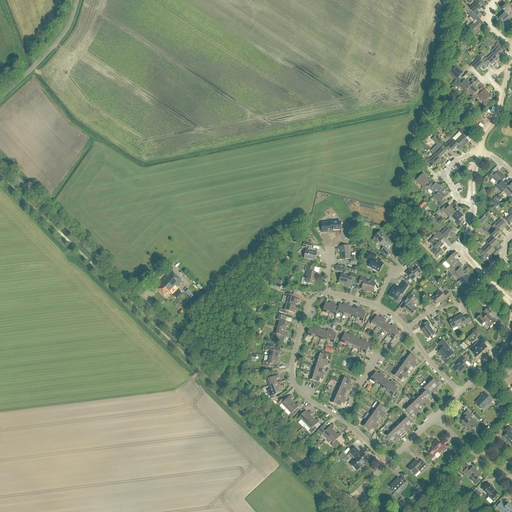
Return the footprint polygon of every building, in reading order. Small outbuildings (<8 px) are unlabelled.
[(475,3),(469,9),(472,12),(475,15),(477,17),(479,19),(482,17),(477,12),(481,9),(479,7),(482,5),(477,1),(476,0),(475,0),(474,2),(475,3)] [(511,11),(511,6),(510,5),(508,7),(506,5),(501,10),(504,13),(505,13),(507,16),(511,11)] [(472,12),(468,15),(475,21),(469,27),(476,35),(483,28),(480,25),(482,23),(479,19),(477,17),(475,15),(472,12)] [(510,19),(507,16),(505,13),(504,13),(498,19),(500,21),(498,23),(503,28),(506,26),(504,25),(510,19)] [(496,46),(490,52),(492,54),(496,58),(498,60),(501,62),(503,60),(499,55),(502,52),(504,50),(503,48),(498,43),(495,45),(496,46)] [(485,58),(482,60),(484,62),(488,66),(490,64),(492,66),(496,62),(500,67),(503,64),(501,62),(498,60),(496,58),(492,54),(486,59),(485,58)] [(477,60),(471,66),(477,72),(481,76),(483,73),(479,69),(483,65),(482,64),(484,62),(482,60),(481,59),(479,56),(478,56),(476,58),(477,60)] [(457,84),(461,80),(462,78),(460,76),(463,73),(456,66),(449,73),(456,80),(454,81),(457,84)] [(471,86),(472,85),(474,83),(472,80),(469,84),(465,80),(463,82),(461,80),(457,84),(455,85),(458,87),(459,86),(465,92),(467,90),(471,86)] [(473,100),(477,97),(479,95),(477,93),(479,91),(475,87),(479,84),(476,81),(474,83),(472,85),(471,86),(467,90),(472,96),(471,98),(473,100)] [(479,95),(477,97),(484,103),(482,105),(485,107),(490,101),(488,99),(491,96),(484,89),(479,95)] [(459,133),(452,139),(455,141),(458,145),(462,149),(469,142),(466,139),(468,137),(462,131),(460,134),(459,133)] [(437,145),(431,151),(433,153),(435,155),(439,159),(441,161),(443,163),(445,160),(441,157),(445,153),(447,151),(446,149),(443,146),(435,138),(432,141),(437,145)] [(445,144),(443,146),(446,149),(447,151),(448,152),(450,150),(452,151),(456,148),(460,152),(462,149),(458,145),(455,141),(452,139),(446,145),(445,144)] [(444,165),(443,163),(441,161),(439,159),(435,155),(429,160),(428,159),(425,162),(431,167),(433,165),(434,167),(438,163),(443,168),(445,165),(444,165)] [(493,172),(488,177),(490,179),(491,180),(492,179),(496,183),(494,184),(496,186),(498,185),(502,181),(505,178),(499,171),(498,171),(496,174),(493,172)] [(426,188),(429,185),(427,183),(430,180),(423,173),(416,180),(422,187),(421,188),(423,191),(426,188)] [(509,186),(511,183),(511,181),(511,180),(509,181),(508,181),(504,184),(502,181),(498,185),(496,186),(496,187),(502,193),(503,192),(508,187),(507,187),(509,186)] [(435,184),(433,182),(429,185),(426,188),(428,191),(431,194),(432,193),(435,195),(435,196),(440,191),(444,187),(445,186),(442,184),(439,187),(435,184)] [(508,187),(503,192),(509,198),(511,195),(511,183),(509,186),(507,187),(508,187)] [(435,196),(435,195),(434,197),(439,203),(438,204),(441,207),(446,201),(444,199),(446,197),(442,194),(446,189),(444,187),(440,191),(435,196)] [(457,210),(457,211),(459,209),(456,206),(453,210),(449,206),(448,208),(445,205),(440,211),(442,213),(443,212),(449,218),(451,217),(451,216),(455,212),(457,210)] [(451,216),(451,217),(457,222),(455,224),(458,226),(463,220),(461,218),(463,217),(460,213),(464,210),(461,207),(459,209),(457,211),(457,210),(455,212),(451,216)] [(500,231),(504,227),(509,233),(511,230),(500,219),(494,225),(500,231)] [(322,233),(328,233),(328,231),(341,230),(340,220),(331,221),(331,223),(321,223),(322,233)] [(497,233),(500,231),(494,225),(492,227),(493,229),(488,233),(492,237),(494,239),(495,239),(499,235),(497,233)] [(437,234),(442,240),(445,238),(446,239),(450,236),(454,240),(457,238),(447,227),(440,233),(439,232),(437,234)] [(384,235),(381,232),(371,241),(375,244),(377,242),(383,248),(381,250),(388,257),(391,254),(387,250),(392,244),(384,236),(384,235)] [(440,242),(442,240),(437,234),(434,237),(435,237),(429,243),(431,245),(435,250),(432,252),(437,257),(440,254),(441,255),(443,253),(440,249),(443,245),(440,242)] [(492,237),(486,243),(488,245),(492,249),(497,254),(500,252),(495,246),(498,243),(495,239),(494,239),(492,237)] [(311,249),(311,245),(304,243),(303,247),(307,248),(306,251),(304,259),(315,261),(316,253),(309,252),(310,249),(311,249)] [(495,257),(497,254),(492,249),(488,245),(482,250),(481,249),(478,252),(484,257),(486,255),(487,257),(491,253),(495,257)] [(350,259),(348,249),(349,249),(349,246),(339,247),(340,251),(342,260),(350,259)] [(454,265),(457,262),(454,259),(458,255),(455,252),(445,262),(450,267),(447,270),(450,273),(456,268),(454,265)] [(376,256),(371,253),(369,256),(368,255),(366,259),(371,262),(368,267),(379,272),(383,264),(374,260),(376,256)] [(411,269),(410,270),(406,273),(412,280),(420,273),(417,269),(421,266),(416,260),(409,266),(411,269)] [(316,278),(317,273),(313,273),(314,268),(307,266),(306,271),(307,272),(305,279),(307,279),(306,283),(313,285),(315,278),(316,278)] [(466,274),(470,271),(467,268),(463,272),(460,268),(458,270),(456,268),(450,273),(453,276),(454,274),(460,280),(466,274)] [(170,294),(182,282),(171,271),(155,287),(165,297),(169,293),(170,294)] [(355,282),(356,276),(350,274),(350,277),(341,274),(338,283),(350,286),(351,281),(355,282)] [(472,281),(466,274),(460,280),(458,282),(465,288),(464,290),(466,292),(472,286),(470,284),(472,281)] [(372,293),(375,283),(374,283),(370,282),(366,281),(367,278),(360,276),(358,284),(362,285),(361,289),(372,293)] [(395,286),(388,296),(395,301),(401,294),(402,295),(409,286),(403,282),(398,289),(395,286)] [(176,300),(182,293),(179,290),(173,297),(176,300)] [(439,291),(431,299),(436,305),(441,300),(443,302),(450,295),(447,292),(443,295),(439,291)] [(285,304),(295,306),(296,302),(298,303),(299,300),(292,298),(293,295),(286,293),(285,297),(287,297),(285,304)] [(417,309),(412,305),(416,299),(410,294),(403,303),(406,305),(403,309),(412,316),(417,309)] [(329,314),(332,303),(330,302),(329,304),(325,303),(322,312),(329,314)] [(338,307),(335,306),(335,304),(332,303),(329,314),(335,316),(336,314),(336,313),(338,307)] [(343,316),(347,304),(344,303),(343,306),(339,304),(338,307),(336,313),(336,314),(343,316)] [(280,309),(279,312),(288,315),(288,312),(296,314),(297,310),(294,310),(295,306),(285,304),(284,310),(280,309)] [(349,318),(352,309),(349,308),(349,305),(347,304),(343,316),(349,318)] [(356,320),(360,308),(357,307),(356,310),(352,309),(349,318),(356,320)] [(360,308),(356,320),(363,322),(366,313),(362,312),(363,309),(360,308)] [(495,322),(488,315),(491,313),(488,309),(483,313),(485,314),(482,317),(480,315),(476,320),(481,326),(484,323),(489,328),(495,322)] [(463,318),(461,314),(457,316),(458,318),(451,321),(450,321),(449,322),(452,329),(465,323),(466,324),(471,322),(468,316),(463,318)] [(278,321),(276,327),(286,330),(287,326),(289,327),(290,323),(285,322),(287,317),(278,315),(276,320),(278,321)] [(376,328),(384,318),(381,316),(380,318),(376,316),(371,324),(376,328)] [(382,332),(388,324),(384,322),(386,320),(384,318),(376,328),(382,332)] [(428,339),(434,335),(428,325),(430,325),(428,322),(422,325),(424,328),(421,330),(428,339)] [(387,336),(395,327),(392,325),(391,327),(388,324),(382,332),(387,336)] [(314,338),(317,326),(314,325),(313,328),(310,326),(307,336),(314,338)] [(320,340),(323,331),(319,329),(320,327),(317,326),(314,338),(320,340)] [(271,339),(278,341),(283,342),(284,339),(279,338),(279,335),(285,337),(287,337),(287,334),(285,333),(286,330),(276,327),(275,334),(273,333),(271,339)] [(395,327),(387,336),(393,340),(399,333),(395,330),(397,328),(395,327)] [(327,342),(330,330),(327,329),(327,332),(323,331),(320,340),(327,342)] [(330,330),(327,342),(334,344),(336,335),(333,333),(333,331),(330,330)] [(347,345),(352,334),(349,333),(348,335),(344,333),(340,342),(347,345)] [(353,348),(357,339),(353,338),(354,335),(352,334),(347,345),(353,348)] [(481,352),(486,347),(483,344),(485,342),(481,337),(478,339),(479,340),(469,350),(475,356),(480,352),(481,352)] [(359,351),(364,340),(361,338),(360,341),(357,339),(353,348),(359,351)] [(364,340),(359,351),(366,354),(370,345),(366,343),(367,341),(364,340)] [(446,361),(453,355),(447,349),(449,347),(442,340),(438,344),(442,349),(438,352),(446,361)] [(266,346),(265,350),(269,351),(268,357),(279,359),(280,355),(281,355),(282,352),(274,350),(275,348),(268,346),(266,346)] [(316,360),(327,364),(328,361),(326,360),(327,356),(318,353),(316,360)] [(405,358),(415,365),(416,363),(414,361),(417,358),(409,353),(405,358)] [(458,363),(452,369),(459,376),(467,368),(466,367),(464,364),(466,361),(465,359),(463,356),(456,362),(458,363)] [(279,362),(279,359),(268,357),(267,362),(263,361),(262,366),(264,366),(277,369),(278,366),(279,366),(280,363),(279,362)] [(413,368),(415,365),(405,358),(401,364),(408,370),(411,366),(413,368)] [(326,367),(327,364),(316,360),(314,367),(323,369),(324,366),(326,367)] [(406,373),(408,370),(401,364),(397,370),(406,377),(408,374),(406,373)] [(322,373),(323,369),(314,367),(312,373),(323,377),(324,374),(322,373)] [(405,379),(406,377),(397,370),(393,375),(400,381),(403,378),(405,379)] [(375,384),(382,374),(380,372),(378,374),(375,372),(370,380),(375,384)] [(322,380),(323,377),(312,373),(309,380),(318,383),(320,379),(322,380)] [(382,374),(375,384),(381,388),(387,380),(383,378),(385,376),(382,374)] [(269,386),(277,383),(276,379),(279,378),(278,375),(271,378),(270,375),(263,378),(264,381),(266,380),(269,386)] [(339,384),(350,389),(352,386),(349,385),(351,381),(342,377),(339,384)] [(427,383),(435,392),(437,390),(436,388),(439,385),(432,378),(427,383)] [(387,392),(394,382),(391,380),(390,383),(387,380),(381,388),(387,392)] [(394,382),(387,392),(392,396),(395,398),(399,393),(396,391),(398,388),(395,386),(396,384),(394,382)] [(277,383),(269,386),(270,390),(267,391),(269,397),(271,396),(272,399),(276,398),(275,395),(283,392),(281,389),(283,388),(282,385),(279,386),(277,383)] [(433,394),(435,392),(427,383),(422,388),(424,390),(429,395),(431,392),(433,394)] [(349,391),(350,389),(339,384),(337,390),(345,394),(347,390),(349,391)] [(344,397),(345,394),(337,390),(334,396),(345,401),(346,398),(344,397)] [(430,396),(429,395),(424,390),(419,395),(427,403),(429,402),(430,401),(428,400),(431,397),(430,396)] [(483,410),(492,401),(485,393),(475,402),(483,410)] [(286,409),(293,402),(290,400),(292,398),(290,395),(285,401),(283,398),(278,403),(280,406),(281,404),(286,409)] [(425,406),(427,403),(419,395),(414,400),(421,406),(423,404),(425,406)] [(344,404),(345,401),(334,396),(331,403),(340,407),(341,403),(344,404)] [(418,409),(421,406),(414,400),(409,404),(417,413),(420,411),(418,409)] [(293,402),(286,409),(291,414),(289,415),(292,418),(297,413),(295,411),(300,405),(298,403),(296,405),(293,402)] [(374,409),(384,416),(385,414),(383,412),(386,409),(378,403),(374,409)] [(415,415),(417,413),(409,404),(404,409),(405,410),(411,416),(413,413),(415,415)] [(383,418),(384,416),(374,409),(370,415),(378,420),(380,417),(382,419),(383,418)] [(306,425),(313,418),(310,416),(312,413),(310,411),(308,413),(305,411),(297,419),(300,421),(301,420),(306,425)] [(470,431),(477,424),(470,417),(472,416),(467,411),(464,414),(466,417),(461,421),(470,431)] [(375,424),(378,420),(370,415),(366,420),(376,427),(377,425),(375,424)] [(400,421),(409,430),(411,428),(409,426),(412,423),(409,420),(405,416),(400,421)] [(313,418),(306,425),(311,430),(309,431),(311,434),(316,429),(314,427),(320,421),(317,419),(315,421),(313,418)] [(374,430),(376,427),(366,420),(362,426),(370,432),(372,428),(374,430)] [(408,431),(409,430),(400,421),(395,426),(402,433),(405,430),(406,432),(408,431)] [(332,429),(334,427),(332,425),(328,429),(324,425),(317,431),(321,435),(321,436),(325,441),(334,432),(332,429)] [(399,435),(402,433),(395,426),(390,431),(399,439),(401,437),(399,435)] [(511,444),(511,443),(511,433),(509,431),(511,429),(509,426),(504,431),(506,434),(503,437),(511,444)] [(396,441),(399,439),(390,431),(385,436),(392,442),(395,440),(396,441)] [(337,435),(334,432),(325,441),(326,441),(329,444),(331,442),(332,444),(331,445),(335,449),(340,445),(336,440),(341,435),(339,433),(337,435)] [(431,446),(426,451),(429,454),(427,456),(432,460),(435,457),(434,456),(438,453),(439,454),(446,447),(442,443),(440,444),(436,440),(433,443),(431,445),(431,446)] [(355,448),(348,455),(351,457),(354,461),(351,464),(357,470),(364,464),(368,460),(369,459),(362,452),(361,453),(360,454),(355,448)] [(418,463),(415,460),(407,468),(414,475),(418,470),(421,473),(427,467),(420,460),(418,463)] [(469,467),(465,471),(463,472),(466,475),(468,473),(472,478),(470,480),(476,485),(480,481),(478,479),(481,476),(473,467),(471,469),(469,467)] [(407,482),(402,477),(399,479),(398,478),(389,487),(395,492),(403,484),(404,485),(407,482)] [(488,483),(482,489),(488,495),(487,496),(493,502),(498,498),(496,496),(498,494),(490,486),(491,485),(488,483)] [(478,499),(482,495),(476,489),(472,493),(478,499)] [(505,507),(503,505),(501,503),(497,507),(499,509),(502,511),(503,511),(505,511),(511,511),(511,507),(508,503),(505,507)]
